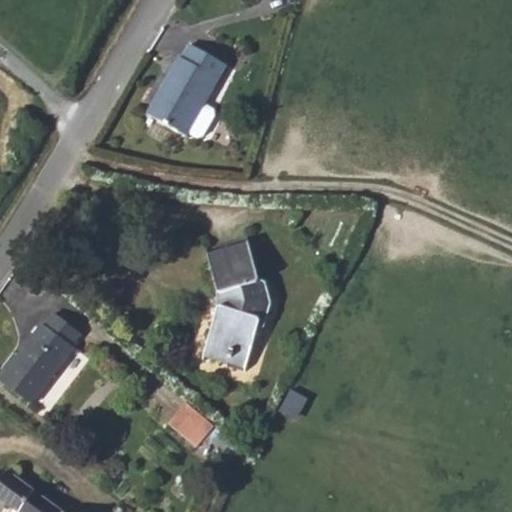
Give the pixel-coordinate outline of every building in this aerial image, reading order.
[(181,58),(149,116),(186,137),(188,133),(204,105),(226,65),(190,46),(183,59),(181,58)] [(204,105),(188,133),(198,138),(203,137),(215,116),(214,110),(204,105)] [(216,306),(202,356),(243,369),(257,327),(261,325),(268,303),(262,284),(258,282),(246,243),(206,253),(217,294),(216,306)] [(40,324),(0,378),(0,380),(29,404),(72,349),(69,346),(80,333),(53,313),(42,326),(40,324)] [(195,446),(214,425),(184,400),(166,423),(195,446)] [(59,511),(6,472),(0,479),(0,499),(16,511),(59,511)]
